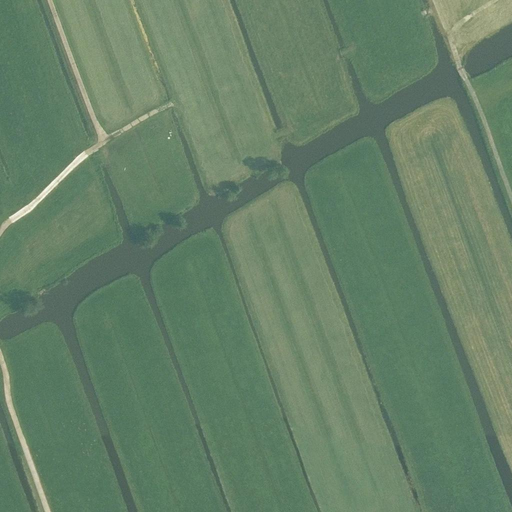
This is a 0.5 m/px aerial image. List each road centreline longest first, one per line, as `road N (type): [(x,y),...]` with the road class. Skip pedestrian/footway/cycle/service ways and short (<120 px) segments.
road 1 (track): [(0,232),(103,139),(50,0)]
road 2 (track): [(511,199),(435,0)]
road 3 (track): [(47,511),(0,359)]
